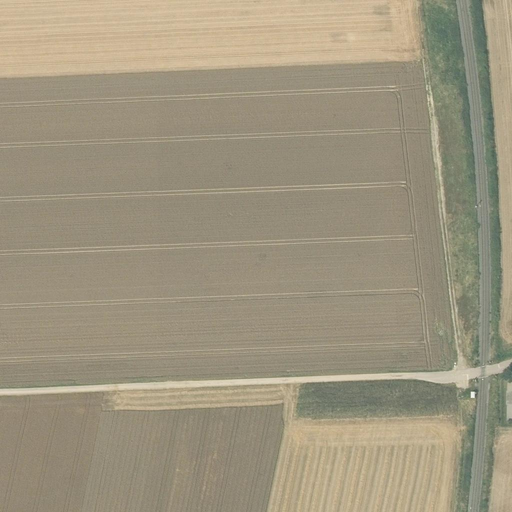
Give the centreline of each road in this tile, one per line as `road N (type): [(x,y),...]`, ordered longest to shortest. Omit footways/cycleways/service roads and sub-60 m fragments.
road 1 (track): [(0,387),(460,368),(418,0)]
road 2 (track): [(447,511),(460,368)]
